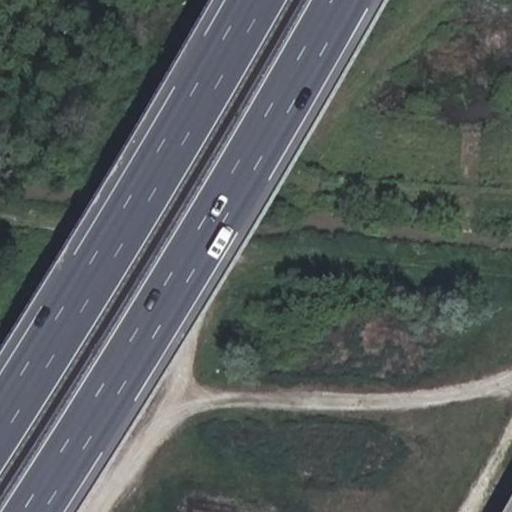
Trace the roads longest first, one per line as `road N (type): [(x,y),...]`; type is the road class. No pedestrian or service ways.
road 1 (motorway): [(40,511),(174,305),(346,0)]
road 2 (track): [(0,152),(511,197)]
road 3 (motorway): [(251,0),(0,419)]
